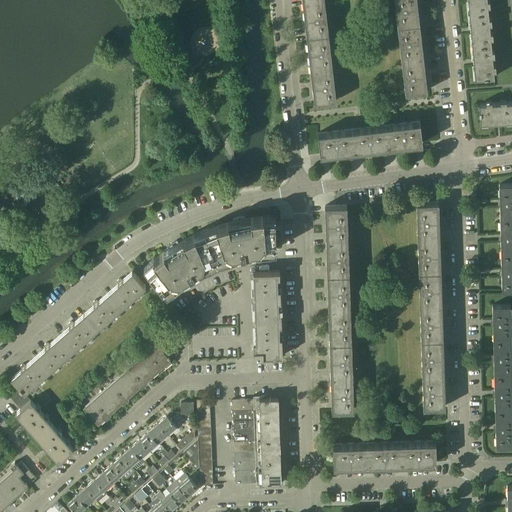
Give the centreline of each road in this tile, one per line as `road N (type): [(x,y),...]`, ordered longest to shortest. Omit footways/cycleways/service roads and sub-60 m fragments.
road 1 (residential): [(0,359),(135,241),(242,199),(298,190)]
road 2 (residential): [(30,511),(173,383),(304,379)]
road 3 (residential): [(465,474),(457,166)]
road 4 (unclassified): [(298,190),(276,0)]
road 5 (unclassified): [(304,379),(298,190)]
road 6 (residential): [(457,166),(446,0)]
road 7 (residential): [(307,493),(328,485),(453,485),(465,474)]
road 8 (residential): [(298,190),(457,166)]
